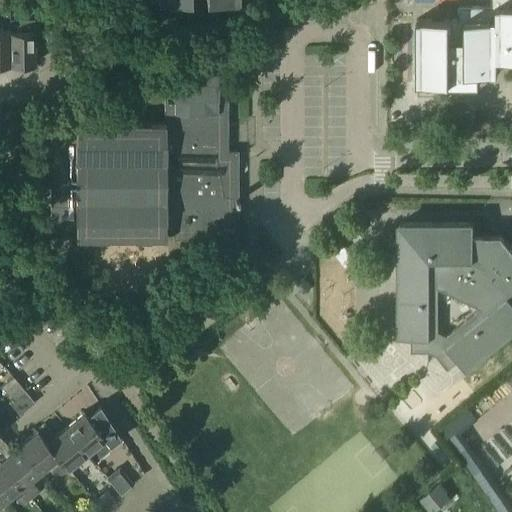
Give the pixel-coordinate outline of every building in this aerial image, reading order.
[(511,0),(491,0),(492,6),(459,6),(459,20),(464,20),(464,38),(450,39),(450,19),(416,19),(417,83),(447,83),(447,87),(466,87),(466,83),(472,83),(479,83),(479,73),(498,73),(498,59),(511,58),(511,0)] [(9,64),(34,64),(34,18),(9,18),(9,30),(9,64)] [(9,30),(0,30),(0,64),(9,64),(9,30)] [(237,151),(227,151),(227,121),(226,103),(226,68),(218,68),(173,68),(173,103),(164,103),(164,121),(75,121),(75,126),(75,130),(50,130),(50,229),(75,229),(75,233),(75,234),(75,237),(237,238),(237,213),(237,203),(238,203),(238,197),(237,197),(237,160),(237,151)] [(412,334),(412,346),(430,346),(438,350),(449,363),(458,356),(466,366),(511,328),(511,244),(509,241),(505,244),(500,237),(493,237),(486,237),(486,232),(474,232),(474,222),(400,222),(400,334),(412,334)] [(345,267),(355,259),(334,234),(324,241),(345,267)] [(7,393),(19,383),(13,376),(1,386),(7,393)] [(25,390),(19,383),(7,393),(12,400),(25,390)] [(113,447),(111,444),(120,436),(105,412),(100,403),(86,414),(84,411),(65,426),(86,452),(94,462),(113,447)] [(57,456),(67,468),(86,452),(65,426),(54,435),(44,423),(36,430),(46,442),(57,456)] [(59,474),(67,468),(57,456),(46,442),(36,430),(18,445),(39,471),(50,462),(59,474)] [(0,459),(12,449),(4,440),(0,435),(0,459)] [(39,471),(18,445),(12,449),(0,459),(0,460),(21,486),(31,498),(40,490),(30,479),(39,471)] [(23,504),(31,498),(21,486),(0,460),(0,499),(1,501),(13,492),(23,504)] [(431,510),(446,498),(436,486),(421,498),(431,510)] [(102,510),(114,500),(107,491),(95,501),(102,510)]
